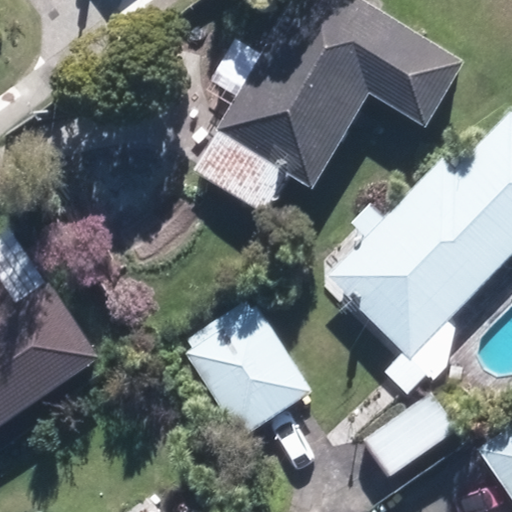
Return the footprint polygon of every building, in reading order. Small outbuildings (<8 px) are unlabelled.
[(456,64),(349,0),(297,0),(262,59),(232,41),(189,112),(217,129),(191,171),(258,212),(283,171),(310,187),(363,100),(415,131),(456,64)] [(437,159),(321,277),(405,358),(511,250),(511,119),(505,112),(448,170),(437,159)] [(0,426),(94,360),(36,278),(6,299),(0,289),(0,426)] [(183,361),(236,441),(310,392),(257,313),(183,361)] [(428,397),(358,445),(383,481),(453,433),(428,397)] [(511,430),(477,454),(511,505),(511,430)]
